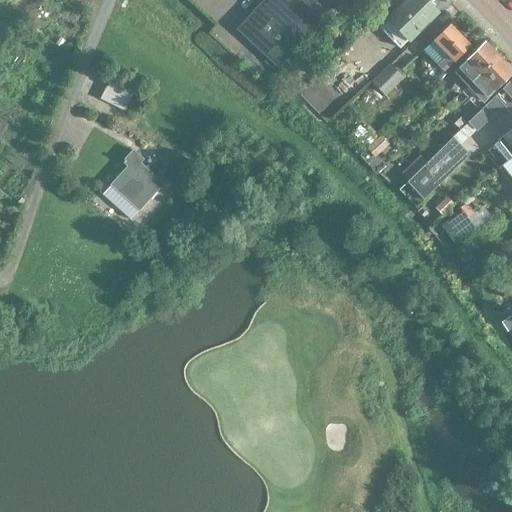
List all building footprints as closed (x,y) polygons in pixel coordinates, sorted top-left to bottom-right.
[(279,68),(328,14),(317,3),(319,0),(264,0),(238,29),(259,49),(254,55),(273,72),(277,67),(279,68)] [(426,0),(408,0),(380,27),(399,48),(438,12),(426,0)] [(354,44),(370,26),(358,14),(341,31),(354,44)] [(432,40),(446,54),(436,64),(444,72),(472,45),(450,23),(432,40)] [(486,41),(454,71),(468,86),(500,56),(486,41)] [(511,68),(500,56),(468,86),(462,91),(476,107),(482,101),(483,102),(511,74),(511,68)] [(386,96),(405,78),(391,63),(372,82),(386,96)] [(111,79),(101,99),(126,111),(135,92),(112,80),(111,79)] [(511,79),(503,89),(485,106),(494,115),(504,106),(511,113),(511,111),(511,79)] [(427,161),(411,178),(407,182),(424,199),(429,205),(444,191),(438,185),(470,155),(461,145),(476,130),(469,122),(453,137),(428,162),(427,161)] [(367,147),(374,140),(360,125),(353,132),(367,147)] [(511,129),(499,140),(506,149),(500,154),(506,161),(511,156),(511,129)] [(375,157),(389,144),(381,136),(367,149),(375,157)] [(420,155),(411,146),(397,160),(406,169),(404,171),(411,178),(427,161),(420,155)] [(133,150),(127,157),(123,161),(128,166),(103,194),(130,220),(139,211),(163,184),(140,163),(143,160),(133,150)] [(451,207),(462,197),(455,189),(444,200),(451,207)]
